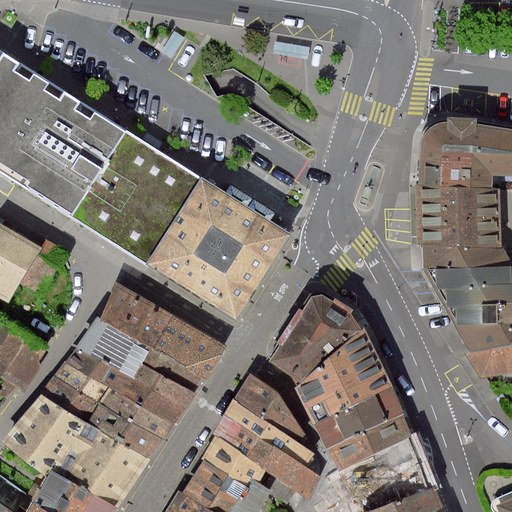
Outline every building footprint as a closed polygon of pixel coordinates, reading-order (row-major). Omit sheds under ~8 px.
[(114,126),(0,53),(0,165),(75,213),(126,133),(114,126)] [(508,186),(511,186),(511,125),(484,122),(484,116),(456,113),(455,119),(446,119),(438,124),(436,124),(430,133),(426,144),(426,160),(426,180),(468,183),(508,186)] [(126,133),(75,213),(148,261),(200,179),(126,133)] [(200,179),(148,261),(235,317),(288,234),(216,189),(200,179)] [(468,183),(426,180),(421,183),(422,242),(430,242),(469,242),(509,244),(511,244),(511,186),(508,186),(468,183)] [(0,215),(0,293),(12,300),(25,283),(44,294),(61,264),(51,258),(57,244),(50,240),(46,247),(4,220),(5,218),(0,215)] [(469,242),(430,242),(431,267),(476,348),(511,343),(511,244),(509,244),(469,242)] [(103,317),(152,348),(201,378),(205,380),(215,364),(224,349),(122,286),(111,304),(103,317)] [(283,345),(272,360),(305,382),(365,328),(346,318),(349,313),(335,301),(331,306),(317,294),(304,313),(300,310),(279,342),(283,345)] [(143,363),(152,348),(103,317),(99,315),(88,334),(80,347),(112,366),(133,379),(143,363)] [(46,343),(1,320),(0,321),(0,391),(10,397),(13,383),(21,388),(50,345),(46,343)] [(370,342),(365,328),(305,382),(300,386),(304,395),(308,405),(383,376),(370,342)] [(511,343),(476,348),(467,353),(483,377),(511,371),(511,343)] [(102,383),(112,366),(80,347),(74,357),(70,363),(102,383)] [(201,378),(152,348),(143,363),(192,393),(194,389),(201,378)] [(108,387),(102,383),(70,363),(66,361),(60,369),(57,376),(99,402),(108,387)] [(182,409),(192,393),(143,363),(133,379),(182,409)] [(178,416),(182,409),(133,379),(112,366),(102,383),(108,387),(172,426),(178,416)] [(86,422),(99,402),(57,376),(44,396),(86,422)] [(252,376),(243,390),(235,403),(298,442),(303,433),(299,426),(278,393),(252,376)] [(389,391),(383,376),(308,405),(311,414),(314,420),(389,391)] [(172,426),(108,387),(99,402),(163,441),(168,432),(172,426)] [(320,435),(324,446),(331,443),(400,417),(389,391),(314,420),(320,435)] [(57,471),(86,422),(44,396),(41,394),(20,427),(7,449),(49,474),(53,468),(57,471)] [(86,422),(99,430),(147,460),(150,461),(157,450),(163,441),(99,402),(86,422)] [(225,417),(261,439),(305,467),(307,463),(314,452),(298,442),(235,403),(234,402),(229,410),(225,417)] [(249,458),(261,439),(225,417),(218,428),(213,435),(216,437),(249,458)] [(401,417),(400,417),(331,443),(337,457),(340,466),(410,439),(401,417)] [(131,486),(147,460),(99,430),(69,478),(74,481),(95,494),(115,506),(117,508),(131,486)] [(203,459),(206,461),(248,488),(253,479),(258,483),(267,469),(249,458),(216,437),(203,459)] [(417,437),(410,439),(340,466),(355,503),(358,511),(374,511),(429,491),(437,488),(417,437)] [(261,439),(249,458),(267,469),(309,495),(318,481),(321,477),(305,467),(261,439)] [(185,493),(215,511),(232,511),(248,488),(206,461),(202,467),(185,493)] [(111,511),(114,509),(115,506),(95,494),(74,481),(69,478),(57,471),(53,468),(49,474),(47,478),(34,500),(0,479),(0,504),(5,507),(12,511),(111,511)] [(257,511),(271,490),(258,483),(253,479),(248,488),(232,511),(257,511)] [(215,511),(185,493),(181,490),(167,511),(215,511)] [(374,511),(437,511),(429,491),(374,511)] [(511,511),(511,492),(495,500),(500,511),(511,511)]
